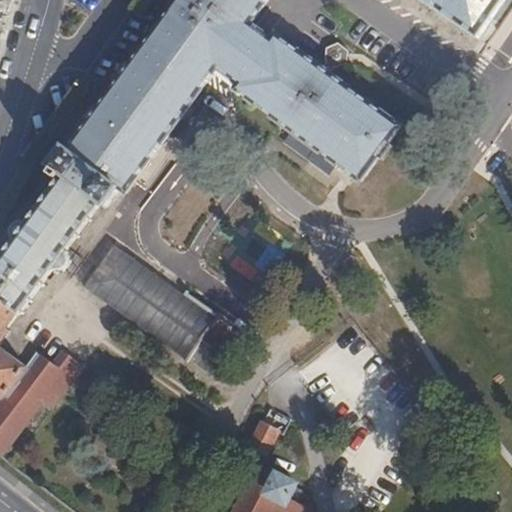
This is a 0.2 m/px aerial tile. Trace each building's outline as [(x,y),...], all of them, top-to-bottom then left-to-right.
[(269,0),(420,0),(479,40),(506,0),(180,0),(132,66),(129,64),(120,75),(123,77),(100,110),(97,109),(89,119),(91,121),(69,151),(63,147),(49,167),(55,171),(52,174),(60,180),(29,224),(24,224),(21,223),(19,224),(16,225),(13,229),(14,233),(15,236),(16,238),(17,239),(6,256),(0,252),(0,393),(3,396),(0,400),(0,455),(3,458),(45,401),(55,407),(84,369),(62,353),(54,364),(40,354),(29,369),(0,348),(11,333),(10,332),(55,268),(57,269),(59,270),(61,270),(63,270),(65,269),(67,270),(71,264),(69,263),(70,261),(70,258),(69,255),(68,253),(67,251),(101,204),(107,208),(120,189),(100,175),(105,167),(132,188),(223,63),(253,84),(249,89),(355,167),(366,175),(401,126),(330,75),(322,69),(284,41),(280,46),(252,24),(269,0)] [(0,0),(0,72),(19,0),(0,0)] [(322,69),(330,75),(334,68),(335,69),(348,64),(348,57),(349,51),(339,43),(327,48),(325,61),(326,62),(322,69)] [(85,287),(188,361),(218,319),(116,245),(85,287)] [(234,330),(218,319),(188,361),(212,379),(227,359),(218,352),(234,330)] [(426,418),(356,329),(307,368),(375,454),(387,445),(399,459),(415,446),(405,434),(426,418)] [(263,422),(251,444),(267,452),(278,430),(263,422)] [(311,511),(298,505),(305,491),(267,472),(260,486),(250,481),(249,482),(245,480),(241,487),(247,490),(235,511),(311,511)]
